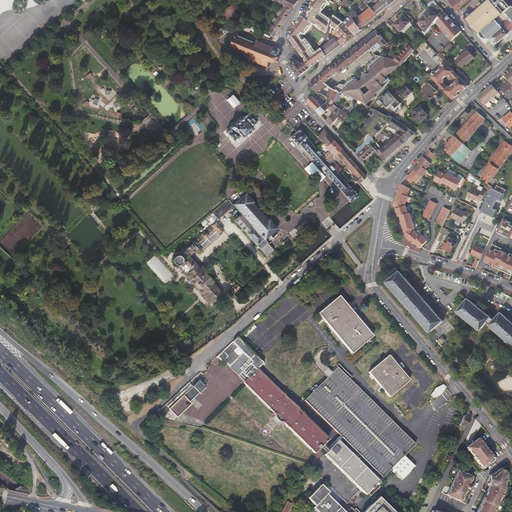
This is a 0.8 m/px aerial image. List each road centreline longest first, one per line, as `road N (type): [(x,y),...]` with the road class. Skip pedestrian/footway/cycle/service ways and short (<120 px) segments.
road 1 (motorway): [(203,511),(0,331)]
road 2 (unclassified): [(183,371),(382,202)]
road 3 (residential): [(375,247),(372,285),(511,450)]
road 4 (motorway): [(162,511),(0,348)]
road 5 (motorway): [(0,373),(137,511)]
road 6 (residential): [(388,187),(499,68)]
road 7 (unclassified): [(511,288),(375,247)]
road 8 (unclassified): [(296,89),(405,0)]
road 9 (unclassified): [(388,187),(296,89)]
